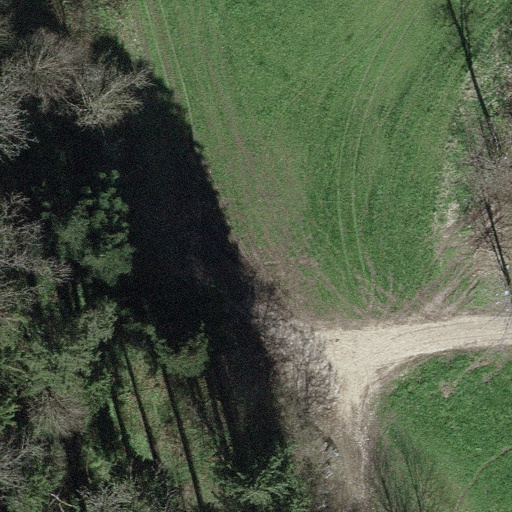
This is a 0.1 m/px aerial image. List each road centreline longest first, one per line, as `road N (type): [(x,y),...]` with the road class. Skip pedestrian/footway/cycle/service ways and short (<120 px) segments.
road 1 (track): [(350,511),(342,368),(348,353),(363,346)]
road 2 (track): [(511,327),(363,346)]
